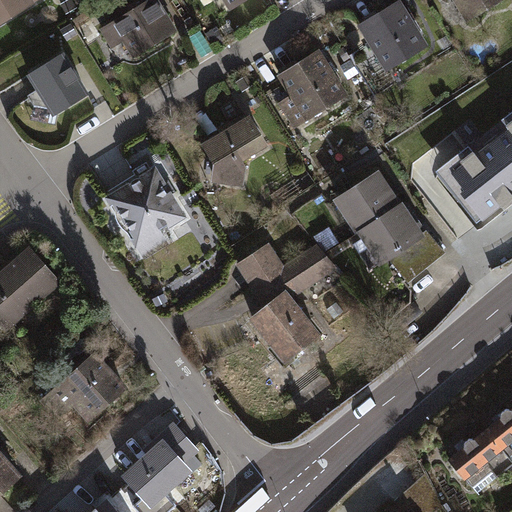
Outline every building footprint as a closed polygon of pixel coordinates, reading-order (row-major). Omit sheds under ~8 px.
[(0,0),(0,18),(30,0),(0,0)] [(156,0),(139,0),(97,27),(109,47),(118,41),(130,58),(175,29),(156,0)] [(219,0),(225,10),(241,0),(219,0)] [(397,0),(392,0),(353,25),(383,72),(426,45),(397,0)] [(449,0),(463,20),(494,0),(449,0)] [(287,94),(273,104),(289,129),(345,92),(331,71),(335,68),(323,49),(317,53),(314,48),(274,74),(287,94)] [(51,112),(85,91),(60,51),(22,75),(33,93),(37,90),(51,112)] [(245,114),(195,143),(208,163),(206,181),(239,186),(242,158),(264,145),(245,114)] [(511,200),(511,115),(504,122),(511,130),(477,156),(471,149),(438,174),(479,226),(511,200)] [(151,165),(100,197),(141,260),(166,244),(158,232),(184,216),(151,165)] [(374,169),(328,199),(351,234),(353,232),(375,266),(386,258),(405,282),(445,251),(424,228),(418,232),(399,201),(397,202),(374,169)] [(278,364),(318,334),(288,298),(333,269),(314,243),(282,265),(266,242),(232,263),(260,304),(243,317),(278,364)] [(0,329),(5,335),(63,287),(30,247),(0,272),(0,329)] [(59,422),(74,408),(89,425),(129,388),(95,352),(40,403),(59,422)] [(511,409),(481,434),(462,449),(448,460),(473,492),(494,476),(497,479),(511,467),(511,460),(510,458),(511,456),(511,409)] [(149,456),(124,477),(145,500),(137,506),(141,511),(170,511),(177,506),(168,497),(194,473),(186,464),(199,453),(175,425),(145,452),(149,456)] [(0,452),(0,499),(23,478),(1,453),(0,452)] [(122,511),(109,497),(92,511),(122,511)]
